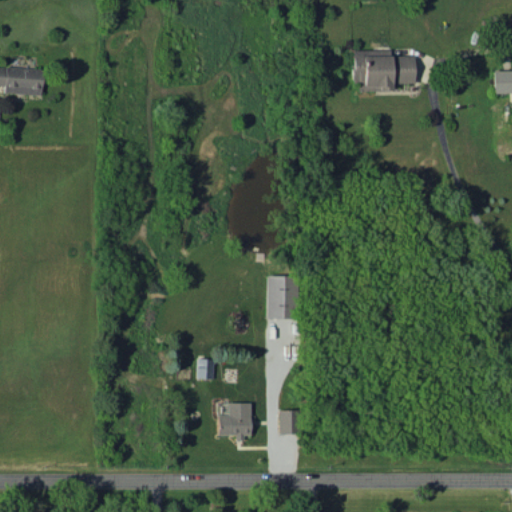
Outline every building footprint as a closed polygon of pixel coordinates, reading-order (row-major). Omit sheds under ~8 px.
[(411,82),(411,54),(387,54),(387,48),(349,48),(349,80),(356,80),(356,89),(389,89),(389,82),(411,82)] [(0,84),(1,84),(0,91),(38,93),(39,68),(0,65),(0,84)] [(511,99),(511,68),(490,69),(490,92),(506,91),(506,100),(511,99)] [(264,316),(291,317),(292,275),(265,274),(264,316)] [(194,376),(210,377),(211,358),(195,357),(194,376)] [(216,434),(233,434),(233,436),(248,436),(248,401),(226,401),(226,413),(215,413),(216,434)] [(276,432),(294,432),(295,409),(277,408),(276,432)]
